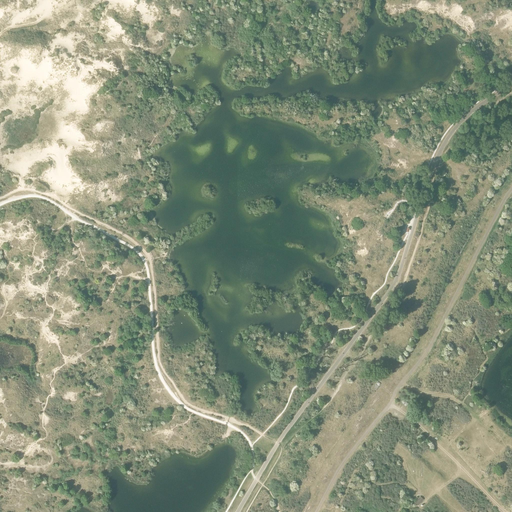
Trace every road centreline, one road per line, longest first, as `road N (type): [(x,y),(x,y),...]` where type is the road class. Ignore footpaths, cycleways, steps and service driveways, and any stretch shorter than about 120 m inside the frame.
road 1 (unknown): [(282,446),(338,389),(397,296),(444,152),(511,92)]
road 2 (unknown): [(282,446),(177,392),(161,369),(150,267),(138,245),(47,194),(22,188),(0,197)]
road 3 (track): [(389,404),(511,184)]
road 4 (track): [(506,511),(389,404)]
road 5 (track): [(316,511),(341,464),(389,404)]
